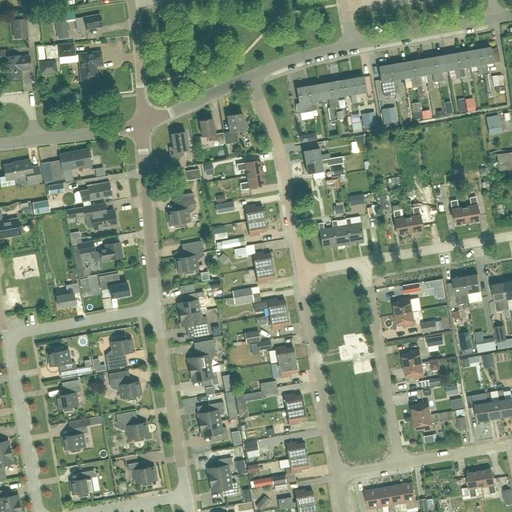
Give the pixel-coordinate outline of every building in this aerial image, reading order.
[(67,11),(54,13),(55,21),(65,19),(65,21),(75,19),(73,10),(67,11)] [(74,19),(76,29),(85,27),(86,30),(101,27),(100,15),(86,17),(74,19)] [(29,37),(27,18),(13,20),(15,38),(29,37)] [(65,21),(65,19),(55,21),(58,38),(68,37),(65,21)] [(58,57),(76,56),(75,42),(57,44),(58,57)] [(499,62),(497,48),(490,49),(490,47),(478,49),(482,74),(487,73),(486,64),(492,63),(499,62)] [(467,51),(470,67),(476,66),(478,75),(482,74),(478,49),(467,51)] [(463,68),(470,67),(467,51),(456,53),(460,78),(465,77),(463,68)] [(102,65),(100,53),(79,55),(82,81),(97,80),(96,71),(94,71),(94,66),(102,65)] [(445,55),(448,71),(454,70),(456,79),(460,78),(456,53),(445,55)] [(441,72),(448,71),(445,55),(434,57),(438,82),(443,81),(441,72)] [(31,69),(29,56),(19,57),(19,56),(5,58),(7,80),(22,78),(21,69),(23,69),(23,70),(31,69)] [(423,59),(425,75),(432,74),(433,82),(438,82),(434,57),(423,59)] [(412,61),(416,86),(421,85),(419,76),(425,75),(423,59),(412,61)] [(40,75),(57,74),(56,60),(39,62),(40,75)] [(411,86),(416,86),(412,61),(401,63),(403,79),(410,77),(411,86)] [(389,65),(394,89),(398,89),(397,80),(403,79),(401,63),(389,65)] [(393,89),(394,89),(389,65),(378,67),(381,83),(381,82),(383,96),(394,94),(393,89)] [(493,92),(490,74),(484,75),(487,93),(493,92)] [(366,92),(363,76),(352,78),(356,103),(361,102),(359,93),(366,92)] [(351,104),(356,103),(352,78),(341,80),(344,96),(350,95),(351,104)] [(330,82),(334,107),(339,106),(337,97),(344,96),(341,80),(330,82)] [(329,108),(334,107),(330,82),(319,84),(321,100),(328,99),(329,108)] [(315,101),(321,100),(319,84),(308,86),(312,111),(317,110),(315,101)] [(296,88),(299,103),(295,104),(297,114),(312,111),(308,86),(296,88)] [(465,100),(467,112),(474,111),(472,98),(465,100)] [(444,103),(446,115),(452,114),(450,102),(444,103)] [(419,107),(412,108),(414,119),(421,118),(419,107)] [(395,112),(382,114),(384,124),(396,122),(395,112)] [(230,132),(223,133),(225,144),(237,142),(235,132),(245,130),(242,114),(227,116),(230,132)] [(487,123),(489,136),(501,134),(499,121),(497,115),(485,117),(487,123)] [(375,116),(362,119),(364,129),(376,127),(375,116)] [(202,137),(207,136),(208,142),(218,140),(219,145),(225,144),(223,133),(215,134),(212,119),(199,122),(202,137)] [(351,124),(353,133),(362,131),(360,122),(351,124)] [(459,141),(480,136),(479,129),(457,134),(459,141)] [(170,158),(178,157),(178,152),(188,150),(185,132),(171,135),(174,147),(168,148),(170,158)] [(354,137),(356,145),(364,143),(363,135),(354,137)] [(461,145),(482,140),(481,136),(460,141),(461,145)] [(330,159),(329,154),(320,156),(319,149),(303,152),(305,163),(330,159)] [(83,167),(83,169),(91,168),(89,159),(92,158),(90,150),(88,151),(88,150),(59,155),(61,160),(49,162),(53,182),(65,180),(63,170),(71,169),(83,167)] [(499,171),(511,169),(511,152),(497,155),(499,171)] [(342,157),(330,159),(330,164),(327,164),(327,167),(343,164),(342,157)] [(327,164),(330,164),(330,159),(305,163),(307,175),(323,172),(322,165),(327,164)] [(13,179),(29,177),(30,184),(41,182),(38,167),(31,168),(29,160),(13,163),(13,164),(4,166),(5,174),(0,174),(0,183),(1,187),(14,185),(13,179)] [(180,167),(178,160),(171,161),(172,169),(180,167)] [(237,171),(245,170),(246,176),(262,174),(260,163),(256,163),(256,162),(236,165),(237,171)] [(71,169),(63,170),(65,180),(65,182),(73,180),(71,169)] [(198,169),(186,172),(187,179),(199,177),(198,169)] [(113,185),(129,184),(128,170),(112,172),(113,185)] [(246,176),(248,183),(240,184),(241,190),(260,187),(260,185),(264,184),(262,174),(246,176)] [(338,178),(326,180),(326,184),(334,183),(335,189),(339,188),(338,178)] [(481,190),(481,180),(472,180),(472,190),(481,190)] [(436,183),(438,194),(449,192),(447,181),(436,183)] [(82,202),(112,197),(109,182),(87,186),(87,190),(80,192),(82,202)] [(64,192),(63,184),(49,185),(50,194),(64,192)] [(190,222),(188,214),(195,208),(192,193),(176,196),(179,209),(178,210),(167,212),(169,225),(174,225),(175,228),(185,227),(184,223),(190,222)] [(389,208),(386,195),(377,196),(379,210),(389,208)] [(368,217),(377,216),(374,197),(365,198),(368,217)] [(470,199),(471,207),(464,208),(467,223),(478,221),(477,217),(479,217),(475,198),(470,199)] [(48,200),(33,203),(35,214),(50,212),(48,200)] [(455,221),(456,225),(467,223),(464,208),(458,209),(457,201),(451,202),(454,222),(455,221)] [(235,210),(233,202),(216,205),(217,213),(235,210)] [(106,212),(105,203),(66,210),(68,219),(91,215),(94,231),(106,229),(106,227),(116,225),(114,210),(106,212)] [(255,205),(245,207),(247,222),(264,219),(262,206),(255,208),(255,205)] [(342,205),(335,206),(337,214),(344,213),(342,205)] [(410,234),(421,232),(420,228),(422,228),(418,208),(413,209),(414,217),(407,218),(410,234)] [(398,232),(399,235),(410,234),(407,218),(401,219),(399,211),(393,212),(397,232),(398,232)] [(0,238),(20,235),(19,233),(22,233),(21,226),(18,226),(17,219),(2,222),(1,213),(0,213),(0,238)] [(345,219),(346,226),(347,226),(350,244),(364,241),(360,217),(345,219)] [(247,222),(250,237),(260,235),(259,232),(267,231),(264,219),(247,222)] [(347,226),(346,226),(337,227),(336,221),(331,222),(332,228),(333,228),(336,246),(350,244),(347,226)] [(319,231),(322,248),(336,246),(333,228),(332,228),(324,230),(322,223),(318,224),(319,231)] [(213,229),(215,239),(225,238),(223,227),(213,229)] [(240,237),(226,240),(227,248),(241,245),(240,237)] [(80,243),(78,243),(78,244),(80,255),(82,254),(96,252),(94,240),(80,243)] [(196,261),(203,255),(201,241),(185,244),(187,256),(186,257),(175,259),(177,272),(183,271),(183,275),(193,273),(192,269),(198,269),(196,261)] [(113,260),(112,259),(122,257),(119,242),(103,245),(104,248),(98,249),(101,262),(113,260)] [(78,244),(72,245),(78,278),(89,276),(88,269),(85,269),(82,254),(80,255),(78,244)] [(245,248),(234,250),(235,259),(247,257),(245,248)] [(263,253),(253,255),(255,269),(273,266),(271,254),(263,255),(263,253)] [(223,254),(218,258),(222,262),(226,257),(223,254)] [(255,269),(258,284),(268,282),(268,280),(275,279),(273,266),(255,269)] [(208,272),(200,273),(201,281),(209,279),(208,272)] [(117,273),(98,277),(101,290),(109,289),(111,298),(129,295),(127,283),(120,284),(117,273)] [(483,301),(478,275),(465,277),(468,294),(469,294),(470,303),(483,301)] [(457,306),(464,305),(470,303),(469,294),(468,294),(465,277),(453,280),(457,306)] [(87,279),(79,281),(82,296),(90,295),(87,279)] [(211,289),(221,287),(220,279),(210,281),(211,289)] [(429,288),(443,286),(442,279),(427,282),(429,288)] [(403,286),(405,294),(420,291),(419,283),(403,286)] [(497,312),(510,310),(508,300),(504,283),(492,286),(497,312)] [(56,297),(58,308),(75,305),(73,295),(79,293),(77,284),(65,286),(67,294),(56,297)] [(194,291),(192,284),(180,287),(181,293),(194,291)] [(232,291),(233,298),(251,294),(250,288),(232,291)] [(188,295),(189,300),(188,301),(177,303),(179,315),(200,311),(199,305),(205,304),(203,292),(188,295)] [(233,298),(234,304),(253,301),(251,294),(233,298)] [(403,301),(393,303),(395,315),(413,312),(410,298),(403,299),(403,301)] [(264,309),(268,308),(269,315),(287,312),(285,300),(278,301),(277,299),(253,303),(255,312),(264,311),(264,309)] [(179,315),(181,327),(192,325),(194,326),(196,337),(209,334),(206,317),(201,317),(200,311),(179,315)] [(282,326),(289,325),(287,312),(269,315),(272,330),(282,329),(282,326)] [(413,312),(395,315),(397,326),(408,325),(408,327),(415,326),(413,312)] [(442,321),(435,322),(437,331),(444,330),(442,321)] [(422,324),(423,333),(437,331),(435,322),(422,324)] [(212,327),(213,335),(220,334),(219,326),(212,327)] [(495,327),(498,342),(507,341),(504,326),(495,327)] [(246,343),(260,341),(258,331),(244,333),(246,343)] [(460,334),(463,350),(473,348),(470,332),(460,334)] [(366,340),(363,340),(362,334),(355,334),(356,350),(367,350),(366,340)] [(442,335),(426,338),(428,347),(444,344),(442,335)] [(131,339),(126,339),(125,336),(115,337),(116,341),(111,342),(112,350),(105,355),(107,370),(123,367),(121,355),(122,354),(133,352),(131,339)] [(198,357),(187,359),(189,370),(210,366),(209,361),(216,355),(213,340),(197,343),(199,355),(198,357)] [(477,342),(479,353),(488,351),(487,340),(477,342)] [(259,350),(272,348),(271,341),(258,343),(259,350)] [(50,367),(61,365),(62,366),(63,371),(76,369),(75,362),(70,363),(68,350),(62,351),(62,347),(52,349),(53,352),(47,353),(50,367)] [(285,347),(275,348),(278,363),(295,360),(293,347),(286,348),(285,347)] [(412,353),(402,355),(404,367),(422,363),(419,349),(412,351),(412,353)] [(485,368),(494,367),(492,354),(483,355),(485,368)] [(278,363),(280,378),(290,376),(290,374),(297,373),(295,360),(278,363)] [(438,361),(430,363),(431,371),(440,369),(438,361)] [(422,363),(404,367),(406,378),(417,376),(417,379),(424,378),(422,363)] [(202,380),(204,381),(205,386),(218,384),(216,372),(211,373),(210,366),(189,370),(192,382),(202,380)] [(139,382),(128,383),(126,382),(124,371),(108,373),(111,388),(119,391),(120,398),(126,397),(126,401),(136,399),(136,396),(141,395),(139,382)] [(222,376),(225,391),(232,390),(229,375),(222,376)] [(78,406),(75,393),(80,392),(78,380),(71,381),(72,386),(66,387),(67,393),(66,394),(55,396),(57,409),(63,409),(63,412),(73,411),(72,407),(78,406)] [(260,384),(261,390),(277,387),(276,381),(260,384)] [(458,385),(445,387),(447,395),(459,393),(458,385)] [(207,395),(214,394),(213,387),(206,388),(207,395)] [(277,387),(261,390),(262,396),(278,393),(277,387)] [(262,396),(261,390),(253,392),(254,400),(262,398),(262,396)] [(511,416),(511,393),(511,397),(511,398),(505,400),(504,391),(498,392),(499,401),(500,401),(503,418),(511,416)] [(226,403),(234,402),(232,392),(225,393),(226,403)] [(490,420),(503,418),(500,401),(499,401),(498,392),(486,394),(487,403),(490,420)] [(294,394),(283,396),(286,410),(303,407),(301,395),(294,396),(294,394)] [(478,422),(490,420),(487,403),(486,394),(467,397),(469,409),(475,408),(478,422)] [(421,405),(411,407),(413,418),(431,415),(428,401),(421,402),(421,405)] [(208,405),(209,410),(208,412),(197,414),(199,425),(220,422),(219,415),(223,414),(222,409),(224,409),(223,402),(208,405)] [(299,421),(306,420),(303,407),(286,410),(288,425),(299,423),(299,421)] [(134,442),(143,440),(143,436),(148,436),(146,422),(135,424),(133,423),(131,412),(115,415),(118,429),(126,432),(128,439),(133,438),(134,442)] [(431,415),(413,418),(415,430),(426,428),(426,431),(433,429),(431,415)] [(459,431),(467,429),(465,417),(457,419),(459,431)] [(93,418),(79,420),(81,427),(86,426),(94,424),(93,418)] [(214,436),(215,441),(228,439),(226,427),(221,428),(220,422),(199,425),(201,437),(212,435),(214,436)] [(62,437),(64,450),(70,449),(70,453),(80,451),(80,448),(85,447),(83,434),(87,433),(86,426),(81,427),(73,428),(74,434),(73,435),(62,437)] [(434,435),(424,437),(425,443),(435,441),(434,435)] [(0,442),(0,454),(10,452),(8,441),(0,442)] [(247,452),(259,450),(257,441),(245,444),(247,452)] [(296,442),(286,444),(288,459),(306,456),(304,443),(296,445),(296,442)] [(1,466),(12,464),(10,452),(0,454),(0,472),(1,473),(0,467),(1,466)] [(286,474),(291,474),(301,472),(301,469),(308,468),(306,456),(288,459),(290,467),(285,468),(286,474)] [(218,460),(219,465),(218,467),(207,469),(209,480),(230,477),(228,465),(232,464),(231,457),(218,460)] [(243,459),(235,461),(237,473),(245,471),(243,459)] [(143,469),(141,468),(140,462),(127,464),(129,471),(133,470),(135,483),(141,483),(141,486),(151,484),(151,481),(156,480),(154,467),(143,469)] [(254,464),(247,466),(248,473),(256,472),(254,464)] [(81,473),(82,478),(81,479),(70,481),(72,495),(77,494),(78,497),(88,496),(87,492),(93,491),(90,478),(95,477),(94,470),(81,473)] [(491,473),(490,470),(479,472),(482,487),(489,486),(490,494),(496,493),(492,473),(491,473)] [(479,472),(469,473),(469,477),(468,477),(471,497),(477,496),(475,488),(482,487),(479,472)] [(272,484),(273,485),(285,482),(284,475),(271,478),(272,484)] [(238,494),(236,487),(235,481),(231,482),(230,477),(209,480),(211,492),(222,490),(224,491),(225,496),(238,494)] [(271,477),(253,480),(254,487),(272,484),(271,478),(271,477)] [(416,501),(413,483),(401,485),(404,504),(406,503),(413,502),(414,508),(419,507),(418,500),(416,501)] [(286,484),(269,487),(270,492),(287,489),(286,484)] [(404,504),(401,485),(389,487),(392,506),(394,505),(401,504),(402,510),(407,510),(406,503),(404,504)] [(392,506),(389,487),(377,489),(380,508),(383,507),(389,506),(390,511),(393,511),(395,511),(394,505),(392,506)] [(377,489),(365,491),(368,510),(377,508),(378,511),(383,511),(383,507),(380,508),(377,489)] [(511,504),(511,490),(511,489),(503,490),(506,505),(511,504)] [(0,509),(20,506),(18,495),(7,497),(5,496),(4,490),(0,491),(0,509)] [(277,500),(279,509),(297,506),(314,503),(312,491),(305,492),(304,490),(294,492),(296,502),(292,503),(291,497),(277,500)] [(428,511),(440,509),(437,495),(425,499),(428,511)] [(260,500),(256,505),(261,510),(266,505),(260,500)] [(315,511),(314,503),(297,506),(297,511),(315,511)]
